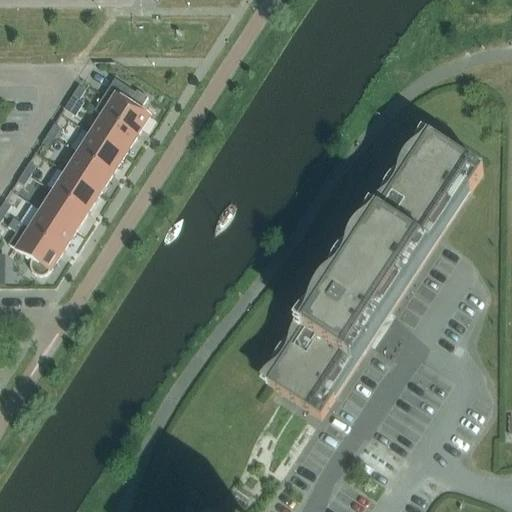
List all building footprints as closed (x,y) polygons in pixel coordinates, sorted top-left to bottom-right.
[(138,140),(139,139),(138,138),(150,119),(129,105),(135,95),(114,81),(95,112),(138,140)] [(73,97),(79,102),(85,92),(79,88),(73,97)] [(79,102),(73,97),(66,107),(73,111),(79,102)] [(91,136),(125,158),(136,140),(138,141),(138,140),(95,112),(94,113),(103,118),(91,136)] [(54,140),(61,130),(54,126),(48,136),(54,140)] [(54,140),(48,136),(42,145),(48,150),(54,140)] [(114,178),(114,177),(113,176),(125,158),(91,136),(78,155),(114,178)] [(268,387),(277,393),(321,422),(483,176),(430,141),(268,387)] [(66,175),(100,196),(112,178),(113,179),(114,178),(78,155),(66,175)] [(30,178),(36,169),(29,165),(23,174),(30,178)] [(23,174),(17,184),(24,188),(30,178),(23,174)] [(89,217),(90,215),(88,215),(100,196),(66,175),(54,194),(89,217)] [(42,213),(75,235),(87,217),(88,218),(89,217),(54,194),(42,213)] [(5,203),(0,210),(0,213),(5,217),(11,207),(5,203)] [(65,255),(65,254),(64,253),(75,235),(42,213),(30,232),(13,221),(13,222),(65,255)] [(13,222),(8,230),(16,235),(8,247),(32,262),(31,264),(30,266),(30,269),(31,271),(31,273),(32,275),(34,277),(36,278),(39,279),(44,279),(46,278),(49,276),(50,274),(62,255),(64,256),(65,255),(13,222)]
